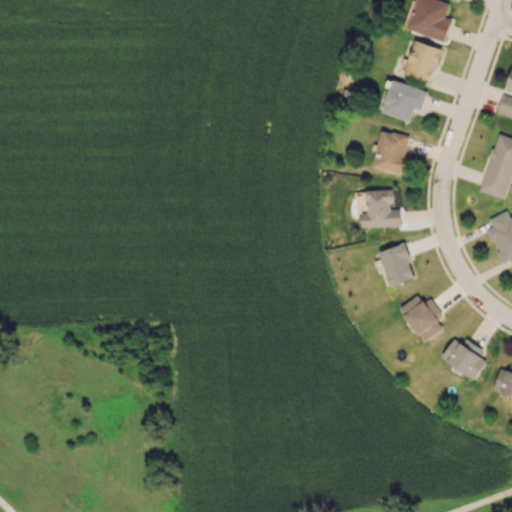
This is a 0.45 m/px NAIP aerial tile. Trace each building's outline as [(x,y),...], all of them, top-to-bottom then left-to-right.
[(451,18),(445,17),(449,2),(442,0),(412,0),(404,29),(444,41),(451,18)] [(439,47),(412,41),(405,76),(432,82),(439,47)] [(427,91),(392,79),(381,111),(409,121),(414,107),(421,110),(427,91)] [(511,116),(511,97),(502,94),(496,111),(511,116)] [(409,136),(381,129),(371,166),(400,173),(409,136)] [(479,191),(505,198),(511,174),(511,137),(497,133),(479,191)] [(392,188),(365,189),(366,213),(360,213),(360,226),(400,225),(400,209),(393,209),(392,188)] [(489,217),(492,226),(487,229),(501,263),(510,259),(511,264),(511,209),(511,208),(489,217)] [(389,285),(415,277),(404,242),(378,251),(389,285)] [(422,342),(442,329),(419,294),(400,307),(422,342)] [(486,362),(455,337),(441,355),(472,380),(486,362)] [(511,364),(509,371),(500,368),(493,390),(511,395),(511,364)]
